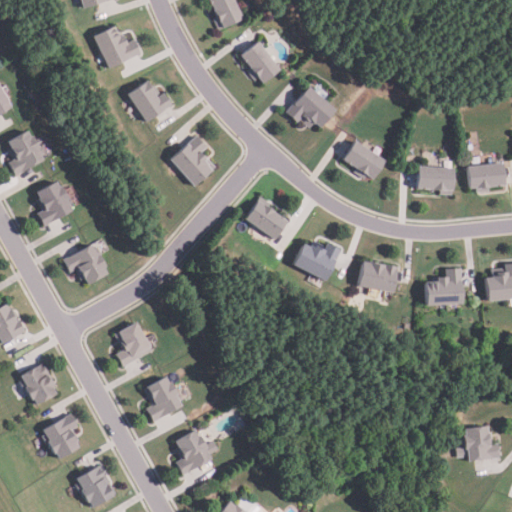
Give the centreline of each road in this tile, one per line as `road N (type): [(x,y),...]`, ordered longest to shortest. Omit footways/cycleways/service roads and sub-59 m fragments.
road 1 (residential): [(511,225),(426,235),(361,221),(311,192),(198,81),(157,0)]
road 2 (residential): [(0,222),(165,511)]
road 3 (residential): [(64,334),(140,286),(263,150)]
